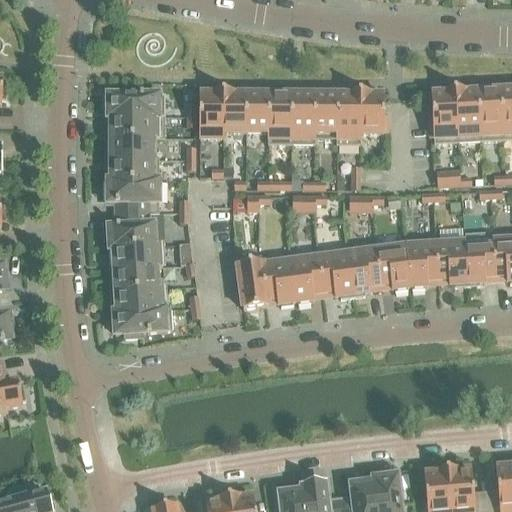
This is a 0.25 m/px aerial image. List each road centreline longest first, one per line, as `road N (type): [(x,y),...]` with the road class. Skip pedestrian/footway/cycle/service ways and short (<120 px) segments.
road 1 (residential): [(511,329),(344,344),(75,387)]
road 2 (residential): [(96,492),(214,469),(511,435)]
road 3 (residential): [(68,0),(57,214),(75,387)]
road 4 (residential): [(511,35),(393,31),(172,0)]
